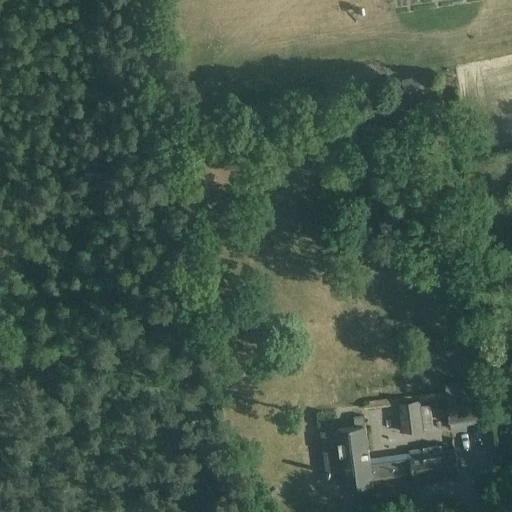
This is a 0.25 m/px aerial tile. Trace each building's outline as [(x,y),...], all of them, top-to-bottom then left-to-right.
[(427,74),(402,80),(407,98),(431,92),(427,74)] [(446,385),(447,396),(450,420),(474,417),(472,393),(471,382),(446,385)] [(421,400),(399,403),(402,430),(425,427),(421,400)] [(355,426),(366,425),(365,415),(354,416),(355,426)] [(372,477),(413,472),(414,480),(459,474),(456,448),(443,450),(442,445),(410,449),(410,452),(370,458),(366,425),(355,426),(320,431),(326,473),(342,470),(345,488),(373,484),(372,477)]
